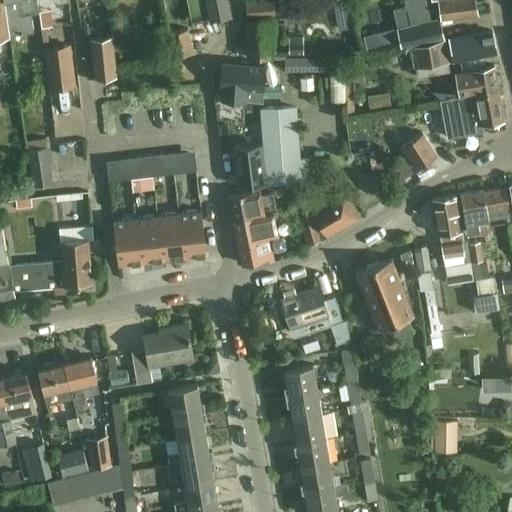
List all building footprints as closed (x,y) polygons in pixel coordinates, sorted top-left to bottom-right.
[(0,0),(0,29),(8,28),(3,0),(0,0)] [(35,0),(3,0),(8,28),(8,29),(9,34),(33,30),(31,13),(38,12),(35,0)] [(186,0),(191,21),(230,13),(227,0),(186,0)] [(273,0),(267,0),(245,2),(246,17),(275,14),(273,0)] [(300,0),(282,0),(284,11),(288,11),(302,8),(300,0)] [(430,18),(425,0),(404,0),(409,23),(430,18)] [(474,0),(438,0),(441,19),(477,14),(474,0)] [(272,56),(271,19),(245,20),(246,57),(272,56)] [(439,19),(398,28),(402,48),(444,39),(439,19)] [(136,24),(130,25),(133,37),(144,34),(143,28),(136,24)] [(186,28),(167,32),(172,56),(191,52),(186,28)] [(454,60),(495,52),(492,31),(450,39),(454,60)] [(156,35),(141,40),(145,54),(160,49),(156,35)] [(90,38),(94,78),(116,76),(112,36),(90,38)] [(301,36),(288,36),(289,55),(302,55),(301,36)] [(449,62),(449,57),(445,39),(436,41),(412,47),(409,48),(413,68),(415,67),(417,77),(450,71),(448,62),(449,62)] [(74,85),(69,45),(44,48),(50,88),(74,85)] [(341,58),(284,58),(284,70),(341,70),(341,58)] [(221,62),(218,88),(221,88),(220,96),(259,100),(262,65),(221,62)] [(458,91),(453,92),(454,97),(474,93),(497,89),(492,66),(454,73),(458,91)] [(354,113),(353,69),(344,70),(345,113),(354,113)] [(454,97),(440,99),(447,136),(483,130),(482,124),(503,120),(497,89),(474,93),(454,97)] [(386,92),(367,94),(368,104),(387,102),(386,92)] [(267,183),(299,181),(293,108),(262,110),(267,183)] [(422,133),(400,147),(415,168),(436,155),(422,133)] [(27,141),(32,186),(51,183),(46,138),(27,141)] [(237,186),(265,183),(260,146),(233,149),(237,186)] [(165,153),(150,155),(152,175),(167,173),(166,163),(179,162),(177,152),(165,153)] [(134,157),(122,158),(123,168),(136,167),(137,177),(152,175),(150,155),(134,157)] [(397,179),(409,171),(401,159),(389,167),(397,179)] [(179,162),(166,163),(167,173),(180,172),(179,162)] [(136,167),(123,168),(124,178),(137,177),(136,167)] [(99,173),(72,175),(73,187),(100,184),(99,173)] [(483,190),(488,218),(505,215),(507,223),(511,222),(505,186),(483,190)] [(295,207),(309,205),(305,189),(291,192),(295,207)] [(232,219),(276,211),(273,199),(261,201),(259,190),(228,197),(232,219)] [(488,219),(488,218),(483,190),(460,194),(466,231),(477,229),(478,234),(490,232),(488,219)] [(326,235),(357,216),(344,194),(313,212),(326,235)] [(463,241),(463,240),(455,195),(431,199),(437,234),(440,233),(441,243),(444,266),(465,263),(465,262),(461,241),(463,241)] [(30,197),(17,199),(17,207),(31,205),(30,197)] [(300,230),(316,227),(310,204),(309,205),(295,207),(300,230)] [(200,210),(178,212),(183,256),(205,253),(200,210)] [(274,218),(279,216),(278,211),(276,211),(232,219),(237,242),(267,237),(266,236),(277,234),(274,218)] [(178,212),(156,215),(161,258),(183,256),(178,212)] [(140,261),(143,261),(161,258),(156,215),(135,217),(140,261)] [(112,220),(118,264),(140,261),(135,217),(112,220)] [(88,238),(94,238),(92,224),(58,227),(60,240),(62,261),(9,265),(5,242),(0,242),(0,303),(15,300),(13,289),(54,286),(54,293),(74,291),(74,284),(91,283),(88,238)] [(267,237),(237,242),(241,264),(271,258),(269,249),(273,248),(276,250),(284,248),(286,245),(284,237),(281,235),(272,237),(271,240),(267,240),(267,237)] [(479,241),(469,243),(469,240),(463,240),(463,241),(461,241),(465,262),(472,261),(475,279),(478,294),(496,292),(493,276),(488,276),(485,258),(482,259),(479,241)] [(441,338),(430,270),(426,246),(414,247),(418,272),(420,289),(424,289),(431,332),(430,333),(431,339),(441,338)] [(391,257),(376,263),(354,272),(376,329),(413,314),(391,257)] [(511,278),(502,280),(504,293),(511,292),(511,278)] [(342,321),(334,297),(323,301),(319,287),(280,299),(289,326),(303,322),(306,332),(319,328),(316,318),(328,314),(337,344),(349,340),(346,320),(342,321)] [(496,292),(478,294),(472,295),(475,311),(473,312),(474,316),(489,314),(488,309),(499,308),(496,292)] [(490,321),(469,327),(471,336),(493,331),(490,321)] [(146,349),(131,351),(137,383),(152,380),(149,366),(192,358),(187,324),(169,327),(170,330),(143,334),(146,349)] [(413,353),(400,358),(403,368),(416,364),(413,353)] [(477,354),(467,354),(468,374),(478,374),(477,354)] [(73,398),(76,409),(87,406),(81,383),(96,379),(90,356),(64,362),(70,385),(73,398)] [(210,359),(206,364),(207,372),(219,370),(217,357),(210,359)] [(73,398),(70,385),(64,362),(38,368),(46,404),(73,398)] [(347,384),(357,383),(353,363),(343,364),(347,384)] [(287,385),(284,386),(285,395),(317,390),(313,365),(284,370),(287,385)] [(449,368),(433,369),(434,378),(450,377),(449,368)] [(26,371),(0,377),(0,378),(10,418),(36,412),(32,395),(26,371)] [(13,431),(10,418),(0,378),(0,445),(15,442),(13,431)] [(511,378),(481,378),(481,392),(511,392),(511,378)] [(350,405),(360,403),(357,383),(347,384),(350,405)] [(198,384),(169,389),(173,414),(205,408),(203,399),(200,399),(198,384)] [(378,387),(366,389),(369,414),(381,412),(378,387)] [(317,390),(285,395),(287,405),(290,404),(292,419),(321,414),(317,390)] [(115,424),(125,422),(122,402),(113,403),(115,424)] [(502,402),(496,409),(500,417),(509,418),(511,413),(511,406),(510,403),(502,402)] [(205,408),(173,414),(177,438),(206,433),(204,418),(207,418),(205,408)] [(355,433),(365,431),(361,411),(352,413),(355,433)] [(321,414),(292,419),(296,443),(325,438),(321,414)] [(457,436),(457,420),(434,420),(434,435),(457,436)] [(56,421),(40,427),(50,455),(66,449),(56,421)] [(118,444),(128,443),(125,422),(115,424),(118,444)] [(359,453),(368,451),(365,431),(355,433),(359,453)] [(177,438),(165,440),(167,454),(170,464),(181,462),(210,458),(213,457),(212,448),(209,448),(206,433),(177,438)] [(104,435),(85,438),(89,466),(108,464),(104,435)] [(457,450),(457,436),(434,435),(434,450),(457,450)] [(296,443),(293,443),(295,453),(298,452),(300,467),(329,462),(325,438),(296,443)] [(33,473),(50,469),(43,441),(26,445),(33,473)] [(83,448),(57,455),(62,474),(88,468),(83,448)] [(121,472),(131,471),(129,450),(119,451),(120,464),(121,472)] [(170,464),(167,464),(169,474),(183,472),(185,486),(214,481),(212,467),(215,467),(213,457),(210,458),(181,462),(170,464)] [(363,481),(373,480),(370,460),(360,462),(363,481)] [(303,482),(300,483),(301,492),(304,492),(333,487),(333,486),(329,462),(300,467),(303,482)] [(120,464),(108,467),(114,490),(123,488),(121,472),(120,464)] [(380,466),(382,483),(392,483),(390,465),(380,466)] [(108,467),(96,470),(102,493),(114,490),(108,467)] [(17,470),(2,473),(5,485),(20,482),(17,470)] [(96,470),(84,473),(90,496),(102,493),(96,470)] [(124,492),(134,491),(131,471),(121,472),(123,488),(124,492)] [(84,473),(72,476),(78,499),(90,496),(84,473)] [(72,476),(60,479),(65,502),(78,499),(72,476)] [(141,478),(141,511),(153,511),(152,478),(141,478)] [(60,479),(47,482),(53,505),(65,502),(60,479)] [(366,502),(376,500),(373,480),(363,481),(366,502)] [(188,500),(174,503),(175,511),(176,511),(190,510),(218,505),(214,481),(185,486),(188,500)] [(333,487),(304,492),(307,511),(335,511),(336,511),(337,511),(334,495),(347,493),(346,484),(333,487)] [(126,511),(136,511),(135,499),(125,500),(126,511)]
